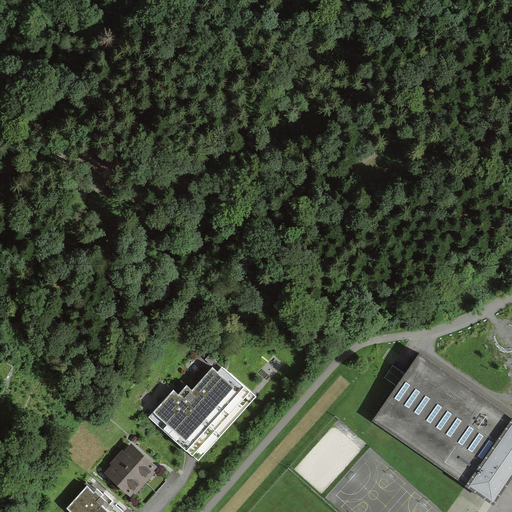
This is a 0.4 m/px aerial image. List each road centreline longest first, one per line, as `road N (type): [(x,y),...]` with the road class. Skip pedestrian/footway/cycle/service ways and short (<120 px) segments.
road 1 (track): [(217,191),(268,200),(349,157),(484,0)]
road 2 (track): [(130,0),(64,75),(0,174)]
